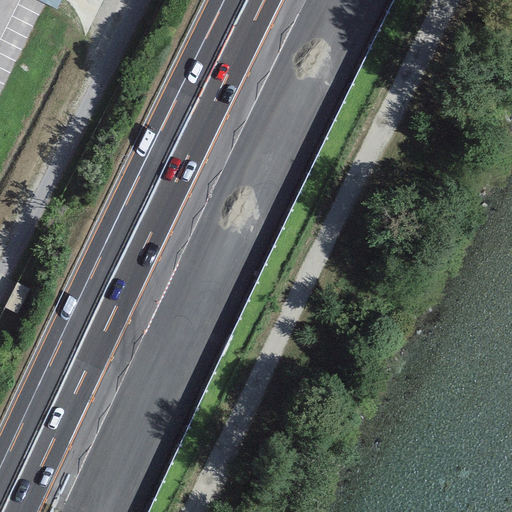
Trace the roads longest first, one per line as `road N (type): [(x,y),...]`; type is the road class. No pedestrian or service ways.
road 1 (track): [(448,0),(285,303),(184,511)]
road 2 (motorway): [(92,511),(339,0)]
road 3 (motorway): [(249,0),(7,511)]
road 4 (unclassified): [(0,281),(144,0)]
